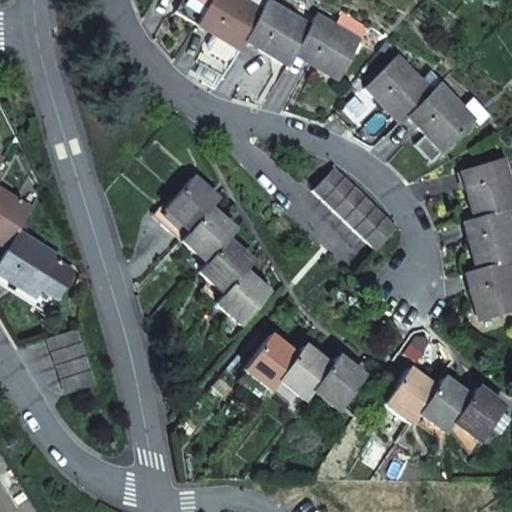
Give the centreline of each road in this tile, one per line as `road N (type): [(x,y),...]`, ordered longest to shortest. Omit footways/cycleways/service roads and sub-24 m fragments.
road 1 (residential): [(158,499),(118,316),(30,25)]
road 2 (residential): [(409,294),(416,242),(401,205),(350,160),(293,130),(198,105),(150,67),(115,0)]
road 3 (unknown): [(198,105),(357,287)]
road 4 (residential): [(0,354),(79,467),(158,499)]
